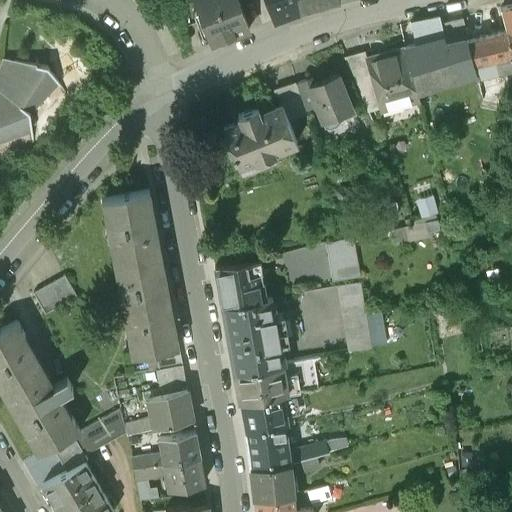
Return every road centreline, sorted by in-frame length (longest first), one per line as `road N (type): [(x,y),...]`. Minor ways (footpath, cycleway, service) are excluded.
road 1 (residential): [(232,511),(168,98)]
road 2 (residential): [(168,98),(287,40),(457,0)]
road 3 (residential): [(0,286),(168,98)]
